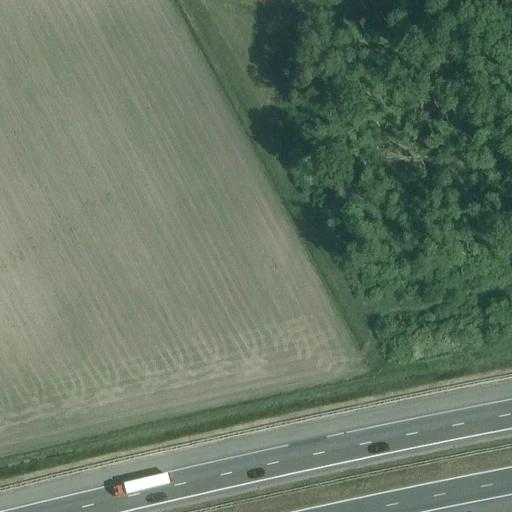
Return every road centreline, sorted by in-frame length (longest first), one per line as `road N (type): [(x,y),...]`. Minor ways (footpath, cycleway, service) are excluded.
road 1 (motorway): [(511,415),(67,511)]
road 2 (motorway): [(366,511),(511,482)]
